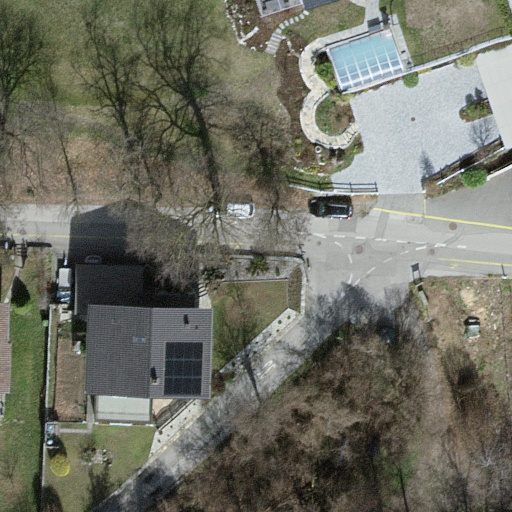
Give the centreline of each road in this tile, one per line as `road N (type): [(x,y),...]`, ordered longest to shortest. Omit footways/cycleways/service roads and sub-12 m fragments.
road 1 (unclassified): [(0,228),(387,245)]
road 2 (unclassified): [(116,511),(387,245)]
road 3 (unclassified): [(387,245),(511,260)]
